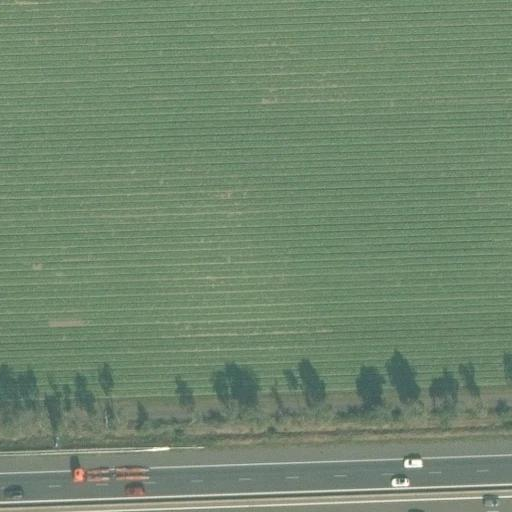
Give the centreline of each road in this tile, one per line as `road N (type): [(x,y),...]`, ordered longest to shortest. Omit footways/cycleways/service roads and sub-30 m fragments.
road 1 (unclassified): [(0,422),(511,402)]
road 2 (motorway): [(511,470),(0,488)]
